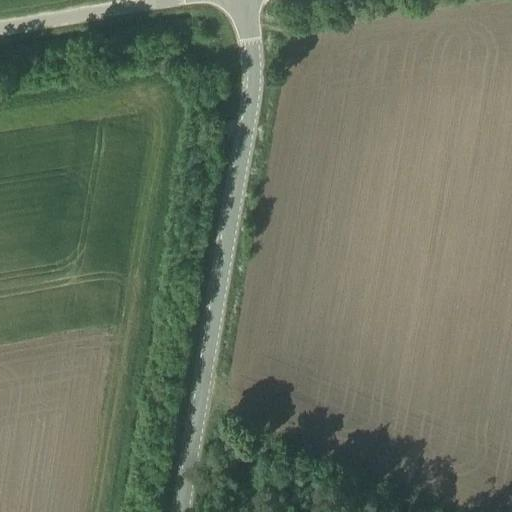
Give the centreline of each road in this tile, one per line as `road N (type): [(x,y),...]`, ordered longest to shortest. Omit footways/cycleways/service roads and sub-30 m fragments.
road 1 (unclassified): [(188,511),(260,81),(255,0)]
road 2 (unclassified): [(212,0),(0,34)]
